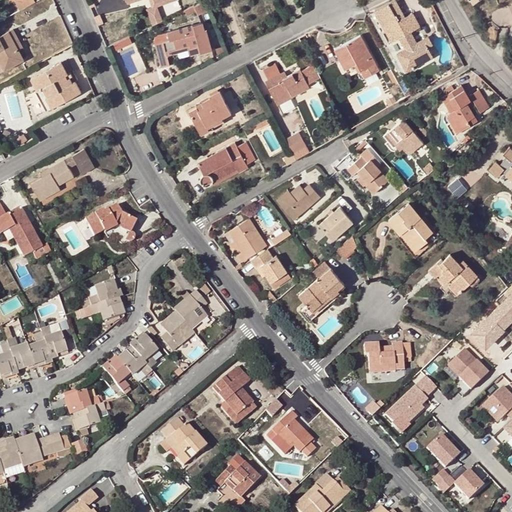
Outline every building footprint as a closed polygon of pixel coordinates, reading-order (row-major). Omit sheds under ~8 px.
[(20,10),(35,1),(35,0),(24,0),(17,4),(20,10)] [(210,10),(206,0),(205,0),(193,6),(196,13),(197,16),(210,10)] [(412,14),(404,18),(395,1),(374,11),(391,42),(398,38),(404,49),(396,53),(406,72),(432,58),(427,49),(432,47),(427,38),(416,43),(411,32),(419,27),(412,14)] [(186,17),(196,13),(193,6),(184,11),(186,17)] [(153,25),(159,23),(154,13),(148,14),(153,25)] [(160,67),(168,65),(166,57),(168,56),(166,50),(188,44),(189,47),(197,45),(200,53),(211,50),(206,30),(204,30),(202,23),(167,32),(169,40),(154,44),(160,67)] [(0,62),(5,70),(23,60),(20,54),(25,51),(12,30),(0,36),(0,62)] [(354,65),(356,69),(361,79),(378,70),(375,63),(360,36),(339,47),(349,67),(354,65)] [(132,44),(129,37),(113,44),(116,51),(132,44)] [(188,44),(166,50),(168,56),(188,51),(190,56),(200,53),(197,45),(189,47),(188,44)] [(349,67),(339,47),(334,50),(347,74),(356,69),(354,65),(349,67)] [(35,91),(45,110),(79,91),(74,81),(72,82),(69,77),(67,78),(65,74),(67,73),(61,62),(30,79),(36,90),(35,91)] [(262,70),(267,80),(279,74),(281,73),(276,63),(262,70)] [(289,92),(291,97),(309,88),(308,85),(320,79),(313,65),(301,71),(300,70),(286,76),(282,79),(279,74),(267,80),(264,81),(274,100),(289,92)] [(395,87),(399,84),(391,71),(387,73),(395,87)] [(446,113),(451,122),(456,132),(470,125),(467,120),(475,116),(470,107),(467,108),(464,103),(466,102),(467,103),(470,101),(463,85),(456,89),(449,92),(446,93),(454,109),(450,111),(446,113)] [(480,90),(471,94),(480,113),(490,108),(480,90)] [(197,128),(204,124),(208,130),(223,122),(221,118),(230,113),(218,91),(209,96),(210,97),(201,102),(202,103),(187,111),(197,128)] [(289,92),(274,100),(276,105),(291,97),(289,92)] [(450,111),(454,109),(446,93),(443,95),(450,111)] [(388,107),(396,103),(392,97),(385,101),(388,107)] [(477,121),(475,116),(467,120),(470,125),(477,121)] [(252,126),(255,131),(267,125),(264,120),(252,126)] [(399,124),(383,137),(393,149),(395,147),(400,152),(403,149),(407,154),(412,153),(423,144),(406,124),(405,123),(403,123),(402,122),(401,123),(399,124)] [(451,122),(447,124),(452,134),(456,132),(451,122)] [(208,130),(204,124),(197,128),(201,134),(208,130)] [(285,140),(292,153),(305,146),(297,133),(285,140)] [(23,134),(17,138),(21,144),(27,140),(23,134)] [(237,148),(234,143),(196,162),(203,174),(201,175),(200,176),(199,178),(199,179),(199,181),(200,183),(200,184),(202,185),(203,186),(205,187),(206,187),(208,186),(209,185),(210,184),(213,183),(236,171),(238,173),(247,168),(246,165),(255,161),(245,143),(237,148)] [(309,152),(305,146),(292,153),(295,159),(309,152)] [(511,160),(511,159),(511,148),(510,147),(503,154),(506,157),(499,165),(495,162),(489,169),(497,176),(502,171),(506,174),(505,175),(511,180),(511,160)] [(71,155),(76,163),(82,174),(94,167),(83,148),(71,155)] [(286,164),(295,159),(292,153),(283,158),(286,164)] [(68,168),(76,163),(71,155),(63,160),(68,168)] [(346,169),(352,175),(356,171),(360,175),(367,182),(364,185),(372,194),(386,182),(378,173),(379,172),(369,160),(366,163),(360,157),(346,169)] [(50,172),(41,176),(29,183),(39,200),(59,190),(57,186),(73,177),(68,168),(63,160),(47,168),(50,172)] [(39,173),(41,176),(50,172),(47,168),(39,173)] [(214,186),(238,173),(236,171),(213,183),(214,186)] [(364,185),(367,182),(360,175),(356,179),(362,186),(364,185)] [(298,186),(289,193),(278,203),(291,220),(318,198),(308,185),(303,190),(298,186)] [(275,200),(278,203),(289,193),(286,190),(275,200)] [(472,204),(468,200),(462,207),(466,210),(472,204)] [(426,237),(432,232),(408,203),(387,220),(399,234),(402,232),(416,249),(427,239),(426,237)] [(117,227),(127,233),(128,233),(134,221),(120,214),(116,205),(103,211),(102,210),(83,219),(93,237),(117,227)] [(23,216),(19,218),(15,211),(5,216),(1,207),(0,207),(0,233),(7,230),(22,257),(41,247),(23,216)] [(19,208),(15,211),(19,218),(23,216),(19,208)] [(339,208),(318,226),(331,241),(352,224),(339,208)] [(226,231),(233,242),(235,240),(241,250),(239,251),(235,254),(239,261),(263,246),(246,219),(226,231)] [(285,229),(269,239),(273,245),(289,235),(285,229)] [(229,244),(233,242),(226,231),(222,233),(229,244)] [(129,233),(128,233),(127,233),(123,240),(127,242),(128,242),(129,242),(130,241),(131,241),(132,240),(133,238),(133,237),(132,236),(132,235),(131,234),(129,233)] [(504,244),(501,245),(501,248),(511,244),(511,235),(504,242),(504,244)] [(343,258),(357,247),(353,236),(336,250),(343,258)] [(241,250),(235,240),(233,242),(239,251),(241,250)] [(262,274),(267,283),(284,274),(273,257),(270,259),(264,250),(247,261),(253,270),(257,268),(262,274)] [(444,260),(442,259),(429,271),(435,278),(439,275),(447,283),(453,278),(455,280),(453,282),(461,291),(469,284),(477,276),(463,261),(460,264),(451,254),(444,260)] [(231,266),(234,269),(241,265),(239,261),(231,266)] [(258,277),(262,274),(257,268),(253,270),(258,277)] [(345,284),(331,268),(299,295),(313,310),(331,295),(333,297),(340,290),(339,289),(345,284)] [(287,279),(284,274),(267,283),(271,289),(287,279)] [(480,279),(477,276),(469,284),(471,287),(480,279)] [(115,279),(94,286),(97,295),(87,298),(88,300),(90,307),(117,298),(120,297),(115,279)] [(457,295),(461,291),(453,282),(449,286),(457,295)] [(206,296),(210,292),(203,284),(199,288),(206,296)] [(187,302),(185,300),(184,300),(173,309),(176,312),(190,330),(206,316),(200,309),(206,304),(195,291),(189,295),(189,296),(191,299),(187,302)] [(180,296),(184,300),(185,300),(189,296),(189,295),(186,291),(180,296)] [(265,296),(269,302),(273,299),(269,293),(265,296)] [(123,315),(117,298),(90,307),(88,308),(90,316),(99,313),(102,322),(103,322),(118,317),(123,315)] [(88,308),(90,307),(88,300),(80,303),(82,310),(88,308)] [(258,304),(262,309),(267,305),(263,301),(258,304)] [(73,312),(76,321),(90,316),(88,308),(82,310),(73,312)] [(192,332),(190,330),(176,312),(164,321),(166,325),(162,328),(166,333),(160,338),(171,351),(192,332)] [(118,317),(103,322),(104,326),(112,323),(116,320),(119,319),(118,317)] [(484,343),(499,329),(488,317),(473,332),(484,343)] [(52,337),(61,334),(58,325),(49,328),(52,337)] [(7,327),(2,329),(4,337),(10,335),(7,327)] [(50,359),(68,353),(61,334),(52,337),(49,328),(41,331),(41,332),(50,359)] [(51,362),(50,359),(41,332),(34,335),(37,344),(26,347),(32,365),(34,368),(51,362)] [(149,369),(150,370),(157,364),(151,356),(156,351),(143,335),(130,345),(131,347),(149,369)] [(13,339),(6,341),(7,344),(16,370),(32,365),(26,347),(26,345),(16,348),(13,339)] [(403,363),(403,358),(410,358),(410,343),(392,343),(392,347),(379,347),(379,344),(365,344),(365,355),(367,355),(369,374),(380,373),(380,367),(395,366),(395,371),(403,371),(403,363)] [(0,348),(2,355),(0,356),(0,379),(17,374),(16,370),(7,344),(0,346),(0,348)] [(150,370),(149,369),(131,347),(124,352),(125,354),(123,355),(122,354),(116,358),(129,373),(131,376),(139,369),(146,377),(152,372),(150,370)] [(465,348),(450,362),(461,374),(459,377),(470,389),(488,373),(465,348)] [(121,381),(129,373),(116,358),(115,357),(101,368),(121,392),(127,387),(121,381)] [(150,370),(152,372),(159,366),(157,364),(150,370)] [(249,381),(237,367),(212,388),(224,403),(236,416),(252,402),(244,393),(241,396),(237,391),(240,388),(249,381)] [(170,383),(182,373),(179,369),(167,379),(170,383)] [(426,375),(385,414),(393,422),(400,415),(407,422),(408,422),(423,407),(421,404),(427,398),(426,396),(436,386),(426,375)] [(511,394),(504,385),(483,405),(498,422),(507,413),(511,419),(511,418),(511,394)] [(99,405),(97,397),(87,400),(85,391),(77,394),(76,389),(63,394),(69,415),(72,414),(99,405)] [(252,402),(236,416),(224,403),(219,407),(235,425),(256,407),(252,402)] [(95,413),(104,410),(102,404),(99,405),(72,414),(80,437),(87,435),(85,428),(99,424),(95,413)] [(297,417),(292,411),(278,425),(283,430),(276,436),(289,450),(293,447),(299,454),(301,452),(307,458),(316,449),(310,443),(313,439),(303,429),(300,432),(291,423),(295,420),(297,417)] [(400,415),(393,422),(391,423),(401,433),(410,424),(408,422),(407,422),(400,415)] [(177,458),(183,465),(207,446),(187,422),(183,425),(177,418),(161,432),(167,439),(171,436),(179,446),(175,449),(180,455),(178,457),(177,458)] [(511,418),(511,419),(503,427),(511,436),(511,418)] [(291,423),(300,432),(303,429),(295,420),(291,423)] [(58,434),(50,436),(56,452),(63,450),(59,436),(58,434)] [(65,434),(59,436),(63,450),(70,448),(65,434)] [(440,434),(426,447),(445,467),(459,454),(440,434)] [(19,439),(20,442),(15,444),(22,464),(23,467),(42,461),(40,457),(35,441),(32,435),(19,439)] [(49,455),(55,453),(56,452),(50,436),(43,439),(49,455)] [(164,441),(178,457),(180,455),(175,449),(179,446),(171,436),(167,439),(164,441)] [(286,453),(289,450),(276,436),(273,439),(286,453)] [(40,457),(49,455),(43,439),(35,441),(40,457)] [(15,444),(14,441),(8,443),(6,440),(0,441),(0,467),(1,471),(22,464),(15,444)] [(87,452),(83,440),(70,444),(74,456),(87,452)] [(63,450),(56,452),(55,453),(56,459),(72,454),(70,448),(63,450)] [(241,497),(260,476),(245,461),(236,470),(230,465),(216,481),(221,485),(224,482),(227,480),(234,487),(231,489),(239,497),(241,497)] [(22,464),(1,471),(2,474),(4,479),(25,472),(23,467),(22,464)] [(471,467),(468,470),(475,477),(477,474),(471,467)] [(432,479),(438,486),(449,476),(442,469),(432,479)] [(449,475),(449,476),(438,486),(437,486),(443,493),(454,483),(468,499),(483,485),(475,477),(468,470),(455,482),(449,475)] [(316,484),(293,506),(298,511),(324,511),(329,508),(327,506),(342,491),(333,482),(326,474),(315,483),(316,484)] [(327,506),(329,508),(324,511),(329,511),(351,492),(338,477),(333,482),(342,491),(327,506)] [(224,482),(231,489),(234,487),(227,480),(224,482)] [(82,502),(69,511),(94,511),(92,510),(90,511),(87,508),(98,498),(91,490),(80,499),(82,502)] [(290,494),(286,490),(277,498),(281,502),(290,494)] [(244,500),(241,497),(239,497),(232,505),(236,509),(244,500)]
